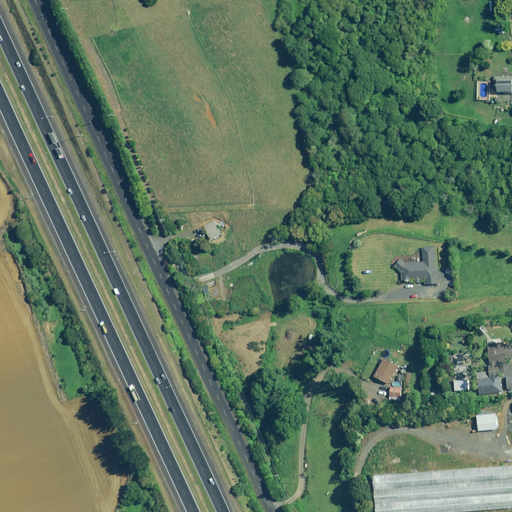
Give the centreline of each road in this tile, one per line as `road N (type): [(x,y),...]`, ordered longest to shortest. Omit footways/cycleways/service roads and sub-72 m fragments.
road 1 (unclassified): [(278,511),(39,0)]
road 2 (motorway): [(0,32),(222,511)]
road 3 (motorway): [(192,511),(0,97)]
